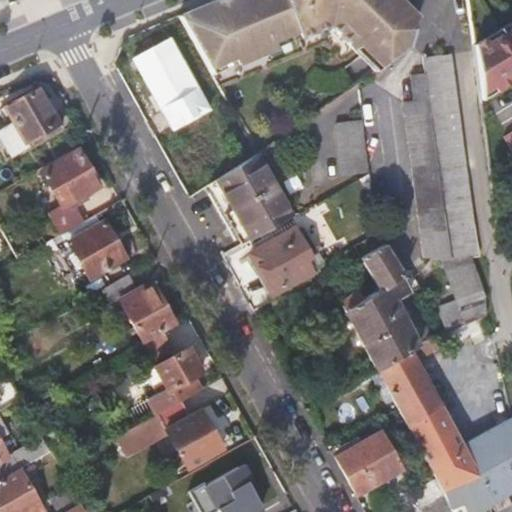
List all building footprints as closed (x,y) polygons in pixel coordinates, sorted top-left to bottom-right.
[(217,0),(178,16),(207,68),(232,58),(235,65),(274,48),(271,41),(295,31),(298,38),(328,26),(373,69),(379,65),(397,51),(407,43),(409,43),(415,18),(415,17),(405,8),(396,0),(217,0)] [(511,22),(474,47),(483,100),(511,82),(511,22)] [(169,39),(133,59),(163,114),(171,128),(207,107),(169,39)] [(424,56),(427,73),(411,75),(414,99),(403,100),(418,210),(431,208),(431,214),(420,216),(423,239),(425,255),(451,252),(451,257),(471,254),(479,253),(451,52),(424,56)] [(50,133),(59,129),(56,124),(58,123),(39,88),(5,106),(14,123),(0,130),(0,153),(22,142),(47,128),(50,133)] [(341,173),(368,170),(366,153),(362,118),(335,122),(341,173)] [(74,227),(82,222),(73,206),(91,195),(88,191),(97,186),(78,151),(62,159),(41,171),(53,192),(61,206),(48,213),(60,234),(74,227)] [(292,213),(258,151),(255,153),(254,152),(246,157),(229,169),(207,183),(206,183),(239,243),(268,227),(292,213)] [(361,221),(374,220),(372,204),(371,195),(370,187),(357,189),(361,221)] [(88,278),(124,258),(103,221),(67,241),(73,251),(63,257),(72,273),(82,267),(88,278)] [(247,254),(268,292),(308,270),(302,259),(308,255),(293,229),(247,254)] [(354,332),(375,370),(410,349),(417,345),(393,300),(408,292),(401,278),(403,276),(385,244),(361,258),(378,289),(363,299),(358,290),(338,302),(354,332)] [(458,300),(484,289),(472,256),(444,268),(458,300)] [(140,292),(129,272),(101,287),(109,303),(118,298),(132,325),(130,326),(129,327),(133,334),(137,332),(140,339),(172,322),(153,286),(140,292)] [(432,337),(408,292),(393,300),(417,345),(432,337)] [(460,304),(468,321),(479,316),(485,314),(485,312),(486,298),(486,295),(485,293),(460,304)] [(415,360),(416,359),(456,340),(461,339),(466,337),(485,328),(479,316),(468,321),(441,333),(432,337),(417,345),(410,349),(415,360)] [(171,347),(163,332),(141,344),(149,359),(171,347)] [(187,348),(146,371),(158,393),(147,399),(156,414),(158,413),(181,400),(199,390),(191,377),(201,372),(187,348)] [(415,360),(410,349),(375,370),(396,407),(400,415),(434,477),(440,489),(453,511),(486,511),(484,505),(487,503),(475,479),(460,449),(458,445),(456,440),(439,407),(424,377),(415,360)] [(0,382),(0,409),(20,398),(9,377),(0,382)] [(63,399),(58,390),(43,398),(48,407),(63,399)] [(127,408),(136,425),(145,420),(156,414),(147,399),(146,397),(127,408)] [(224,449),(201,409),(190,416),(181,400),(158,413),(169,432),(189,468),(224,449)] [(169,432),(158,413),(156,414),(145,420),(156,439),(169,432)] [(475,479),(487,503),(492,502),(511,490),(511,418),(465,446),(460,449),(475,479)] [(0,478),(18,469),(43,454),(50,451),(43,439),(9,458),(0,443),(0,441),(9,436),(0,420),(0,478)] [(156,439),(145,420),(136,425),(117,436),(128,455),(156,439)] [(379,432),(335,456),(336,459),(345,476),(355,493),(361,489),(364,493),(367,491),(369,495),(376,492),(372,484),(399,469),(379,432)] [(50,468),(57,464),(50,451),(43,454),(50,468)] [(42,511),(26,481),(50,468),(43,454),(18,469),(19,471),(0,482),(0,511),(42,511)] [(251,511),(261,507),(248,484),(252,482),(243,465),(207,485),(205,482),(189,491),(200,511),(215,511),(219,510),(220,511),(251,511)] [(411,490),(422,511),(453,511),(440,489),(434,477),(411,490)] [(54,501),(58,511),(64,511),(79,504),(73,491),(54,501)]
